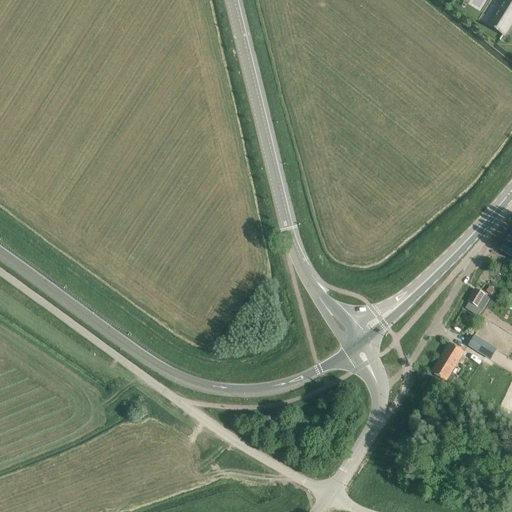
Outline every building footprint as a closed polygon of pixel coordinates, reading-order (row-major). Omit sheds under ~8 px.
[(511,0),(496,0),(500,2),(486,25),(505,37),(511,25),(511,0)] [(511,229),(500,249),(508,254),(511,256),(511,229)] [(489,286),(486,291),(491,295),(495,289),(489,286)] [(468,301),(477,306),(482,309),(489,298),(484,295),(475,289),(468,301)] [(485,356),(491,346),(475,336),(468,346),(485,356)] [(446,382),(449,383),(451,383),(455,378),(454,376),(451,374),(465,353),(458,348),(449,343),(431,373),(439,378),(446,382)] [(442,386),(438,394),(447,399),(452,390),(442,386)]
